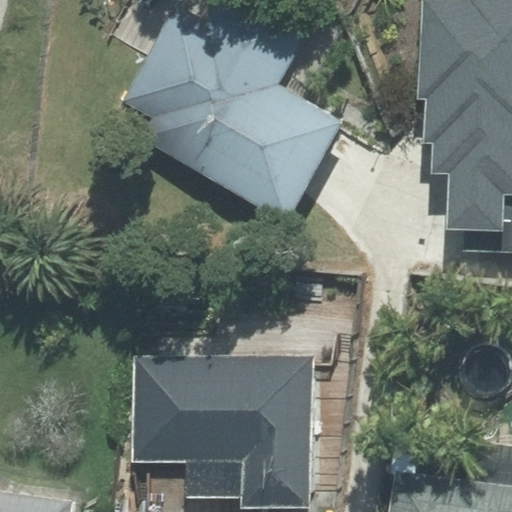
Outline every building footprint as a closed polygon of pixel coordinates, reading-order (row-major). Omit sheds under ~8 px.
[(140,140),(287,219),(339,122),(268,84),(296,33),(235,0),(216,0),(204,23),(172,6),(121,101),(152,118),(140,140)] [(448,173),(446,229),(465,230),(464,253),(511,254),(511,0),(421,0),(417,96),(426,97),(425,139),(433,139),(432,172),(448,173)] [(150,461),(149,511),(257,511),(258,508),(310,509),(312,360),(136,357),(134,461),(150,461)] [(396,471),(390,511),(511,511),(511,446),(419,434),(413,473),(396,471)] [(0,511),(70,511),(72,502),(0,491),(0,511)]
